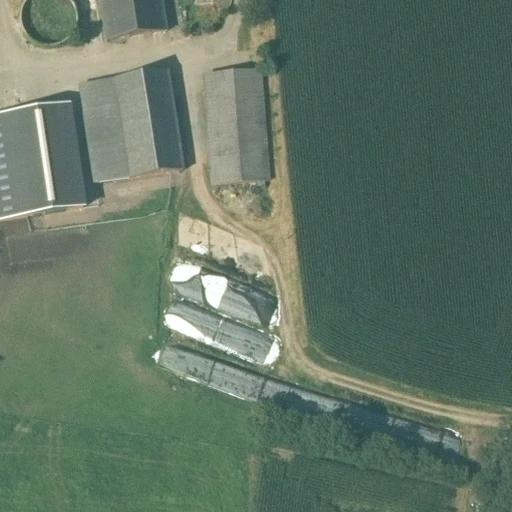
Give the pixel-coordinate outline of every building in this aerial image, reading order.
[(31,0),(16,11),(44,50),(67,34),(64,30),(79,19),(65,0),(31,0)] [(99,0),(106,42),(165,33),(159,0),(99,0)] [(258,72),(205,76),(213,188),(267,183),(258,72)] [(166,73),(113,81),(128,180),(182,172),(166,73)] [(113,81),(80,86),(95,185),(128,180),(113,81)] [(0,112),(0,217),(83,208),(70,104),(0,112)] [(281,305),(192,267),(180,294),(269,332),(281,305)] [(177,304),(168,327),(268,366),(277,343),(177,304)] [(160,373),(274,403),(280,380),(165,350),(160,373)]
